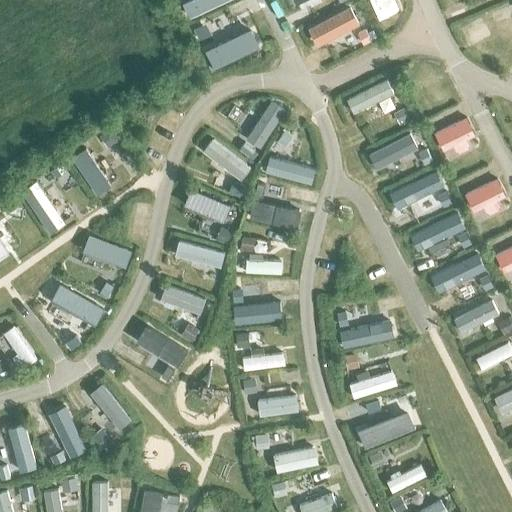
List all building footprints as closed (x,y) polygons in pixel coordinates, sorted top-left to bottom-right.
[(192,0),(198,12),(223,0),(192,0)] [(468,41),(511,23),(503,5),(460,23),(468,41)] [(316,38),(342,24),(336,13),(311,27),(316,38)] [(216,58),(251,42),(246,32),(211,47),(216,58)] [(385,92),(351,110),(357,120),(378,110),(381,115),(391,110),(388,104),(391,102),(385,92)] [(261,145),(279,116),(267,108),(249,137),(261,145)] [(405,135),(373,150),(378,161),(400,151),(402,156),(412,152),(405,135)] [(237,157),(211,139),(204,148),(218,158),(214,164),(224,171),(228,166),(229,167),(237,157)] [(72,155),(96,192),(108,185),(91,160),(97,156),(90,145),(84,149),(83,148),(72,155)] [(271,171),(303,180),(306,168),(289,164),(290,158),(278,155),(277,160),(274,160),(271,171)] [(426,174),(391,192),(397,203),(419,191),(422,197),(432,192),(429,186),(431,185),(426,174)] [(27,198),(47,227),(59,219),(46,200),(55,194),(52,189),(42,195),(39,190),(27,198)] [(222,203),(192,189),(187,200),(206,208),(204,214),(214,219),(217,214),(222,203)] [(253,217),(287,224),(290,212),(269,208),(269,203),(261,202),(260,206),(255,205),(253,217)] [(436,222),(414,233),(419,244),(430,238),(433,244),(445,238),(442,232),(441,233),(436,222)] [(129,249),(95,236),(90,247),(124,260),(129,249)] [(0,258),(9,252),(0,239),(0,258)] [(175,254),(220,266),(224,251),(179,239),(175,254)] [(246,271),(281,272),(281,260),(262,259),(262,252),(249,251),(249,259),(246,259),(246,271)] [(463,258),(434,274),(440,285),(469,269),(463,258)] [(197,295),(163,283),(158,296),(164,299),(163,303),(172,306),(173,302),(192,309),(197,295)] [(102,307),(65,286),(58,299),(81,312),(78,317),(90,324),(93,319),(95,320),(98,313),(100,314),(103,309),(102,308),(102,307)] [(246,322),(282,318),(280,305),(264,307),(264,300),(251,302),(251,308),(245,309),(246,322)] [(486,300),(455,316),(460,327),(478,318),(481,324),(494,317),(486,300)] [(354,345),(387,337),(383,322),(350,330),(354,345)] [(36,358),(13,325),(3,332),(18,353),(12,357),(19,366),(24,362),(26,365),(36,358)] [(185,349),(148,326),(141,338),(163,351),(160,356),(170,363),(173,358),(178,361),(185,349)] [(481,368),(511,352),(511,349),(508,341),(476,357),(481,368)] [(244,369),(285,363),(283,351),(264,354),(263,347),(250,349),(251,355),(242,357),(244,369)] [(353,396),(396,383),(392,370),(370,376),(368,370),(357,374),(359,380),(349,383),(353,396)] [(123,409),(103,385),(94,393),(105,407),(101,411),(108,420),(114,416),(114,417),(123,409)] [(504,410),(511,405),(511,391),(498,399),(504,410)] [(259,414),(298,409),(296,394),(258,399),(259,414)] [(79,436),(65,410),(54,415),(61,429),(56,432),(61,443),(67,440),(68,441),(79,436)] [(368,446),(409,430),(404,418),(376,428),(373,422),(362,426),(364,433),(363,433),(368,446)] [(37,459),(26,422),(14,426),(21,449),(15,451),(19,464),(37,459)] [(277,471),(318,462),(314,445),(273,453),(277,471)] [(392,491),(426,474),(420,463),(401,473),(399,470),(390,474),(392,477),(387,480),(392,491)] [(93,487),(92,511),(105,511),(105,503),(111,503),(111,491),(105,491),(105,487),(93,487)] [(43,491),(47,511),(58,511),(58,506),(64,504),(61,489),(55,491),(55,488),(43,491)] [(151,511),(156,495),(144,492),(139,511),(151,511)] [(307,511),(313,511),(336,504),(332,493),(304,502),(307,511)] [(13,511),(9,495),(0,497),(0,511),(13,511)] [(446,511),(441,503),(425,511),(446,511)]
